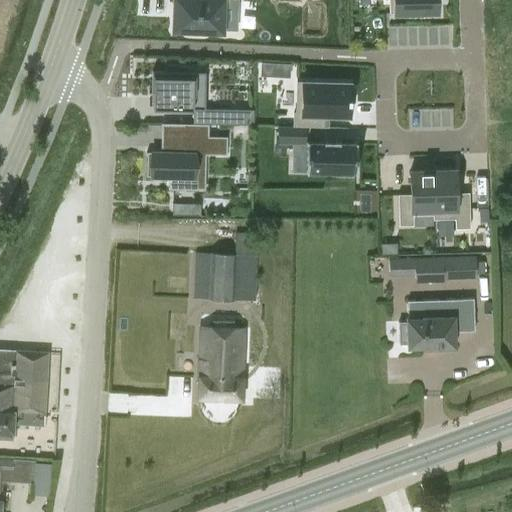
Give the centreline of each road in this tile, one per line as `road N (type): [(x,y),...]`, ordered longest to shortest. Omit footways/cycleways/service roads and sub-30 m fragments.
road 1 (unclassified): [(76,511),(103,144),(89,100),(55,75)]
road 2 (residential): [(474,56),(474,142),(384,143),(383,57)]
road 3 (tertiary): [(265,511),(511,423)]
road 4 (tertiary): [(0,204),(55,75)]
